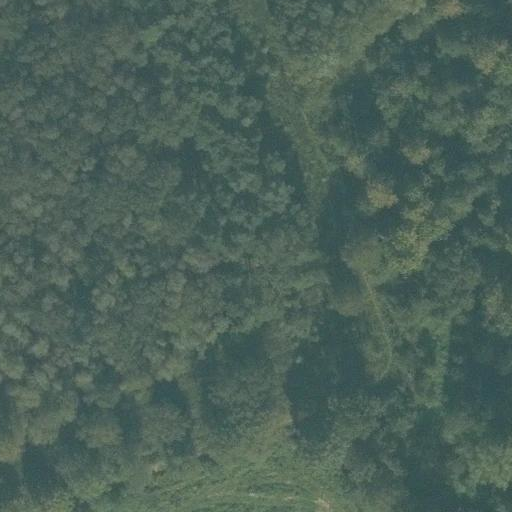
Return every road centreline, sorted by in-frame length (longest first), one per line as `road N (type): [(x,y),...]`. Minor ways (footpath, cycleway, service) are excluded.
road 1 (track): [(34,511),(323,411)]
road 2 (track): [(402,511),(323,411)]
